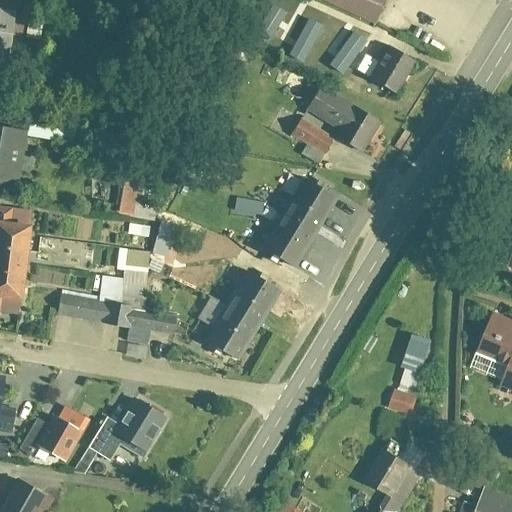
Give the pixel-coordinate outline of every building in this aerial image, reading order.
[(315,0),(373,24),(384,0),(315,0)] [(14,20),(0,17),(0,58),(8,60),(14,20)] [(345,62),(357,37),(338,28),(326,53),(345,62)] [(414,64),(382,47),(362,84),(391,100),(414,64)] [(356,158),(378,123),(323,90),(308,113),(334,130),(327,141),(356,158)] [(73,128),(26,120),(24,138),(71,145),(73,128)] [(0,133),(0,185),(16,187),(24,138),(0,133)] [(293,188),(274,221),(307,237),(325,204),(293,188)] [(0,207),(0,247),(26,250),(29,226),(10,224),(11,209),(0,207)] [(289,269),(307,237),(274,221),(256,253),(289,269)] [(511,233),(500,268),(511,272),(511,233)] [(0,270),(24,273),(26,250),(0,247),(0,270)] [(21,297),(24,273),(0,270),(0,298),(1,294),(21,297)] [(274,296),(237,278),(218,314),(253,331),(274,296)] [(97,325),(101,306),(59,297),(53,316),(97,325)] [(174,320),(129,312),(125,329),(170,338),(174,320)] [(511,321),(491,313),(473,364),(501,374),(497,385),(511,390),(511,321)] [(253,331),(218,314),(200,345),(234,364),(253,331)] [(10,376),(0,374),(0,411),(4,412),(10,376)] [(388,406),(410,413),(418,395),(396,387),(388,406)] [(141,455),(164,417),(163,416),(166,412),(151,403),(149,407),(135,398),(119,423),(108,417),(89,447),(109,459),(119,442),(141,455)] [(88,419),(65,406),(58,418),(53,416),(37,443),(65,459),(88,419)] [(382,450),(366,478),(403,500),(420,472),(382,450)] [(0,510),(0,511),(32,511),(41,496),(15,483),(0,510)] [(511,511),(511,500),(481,488),(471,511),(511,511)]
